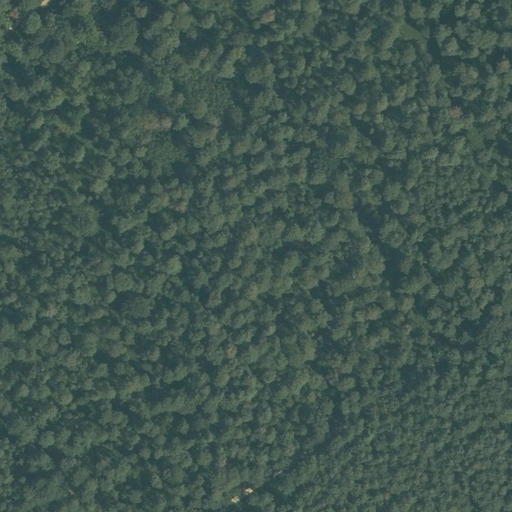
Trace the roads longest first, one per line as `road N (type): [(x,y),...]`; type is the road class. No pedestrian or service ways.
road 1 (track): [(210,511),(511,304)]
road 2 (track): [(0,378),(82,511)]
